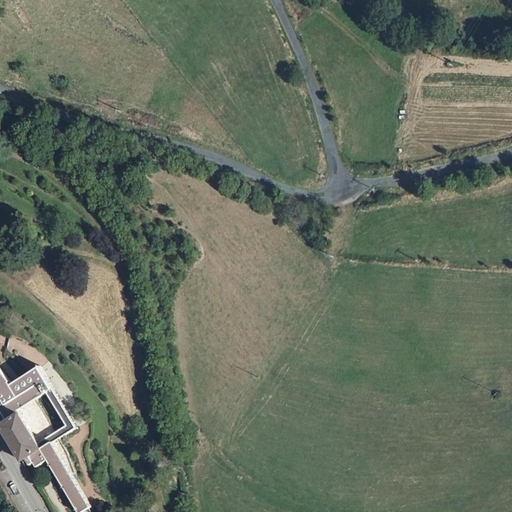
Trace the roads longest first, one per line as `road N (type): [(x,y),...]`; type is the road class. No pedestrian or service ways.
road 1 (unclassified): [(0,91),(70,122),(217,158),(290,189),(338,189)]
road 2 (unclassified): [(338,189),(306,61),(276,0)]
road 3 (unclassified): [(338,189),(511,155)]
